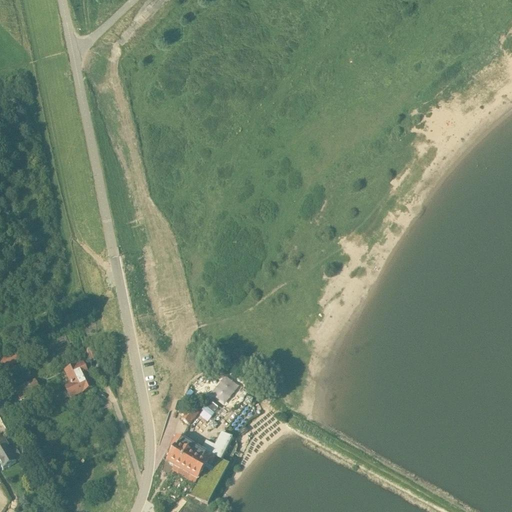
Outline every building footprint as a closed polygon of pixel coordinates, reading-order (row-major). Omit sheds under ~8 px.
[(17,348),(0,356),(0,372),(23,360),(17,348)] [(94,387),(83,363),(65,371),(72,384),(65,388),(70,398),(94,387)] [(213,392),(225,403),(236,391),(224,380),(213,392)] [(34,381),(17,389),(21,398),(39,390),(34,381)] [(202,410),(211,417),(221,405),(211,397),(202,410)] [(191,408),(182,420),(189,426),(199,414),(191,408)] [(195,484),(188,495),(200,501),(203,502),(208,505),(212,497),(229,464),(221,461),(233,439),(223,433),(214,448),(207,444),(204,450),(205,451),(204,454),(182,440),(177,437),(171,447),(175,450),(167,463),(169,464),(171,465),(172,465),(175,467),(173,471),(178,474),(180,470),(191,478),(190,480),(195,484)] [(16,462),(21,459),(15,450),(12,452),(4,438),(0,440),(0,451),(0,452),(0,465),(3,470),(16,462)]
